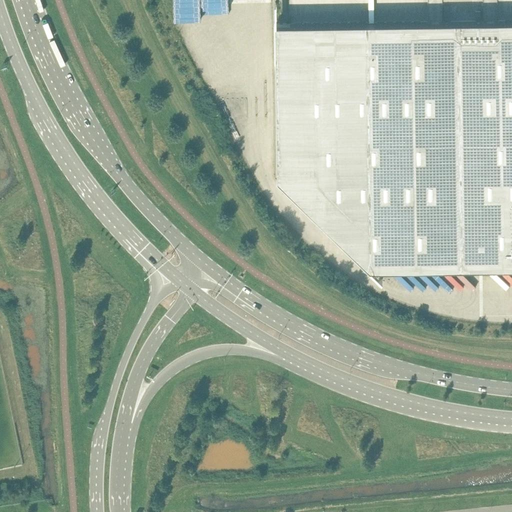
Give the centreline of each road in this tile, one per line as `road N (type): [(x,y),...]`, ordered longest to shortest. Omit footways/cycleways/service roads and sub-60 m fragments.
road 1 (secondary): [(511,390),(362,356),(272,311),(203,262)]
road 2 (secondary): [(203,262),(100,151),(58,80),(26,0)]
road 3 (secondary): [(0,12),(62,147),(172,277)]
road 4 (tertiary): [(172,277),(119,371),(97,456),(96,511)]
road 5 (secondary): [(300,360),(403,400),(511,420)]
road 6 (secondary): [(121,429),(168,372),(201,352),(236,348),(300,360)]
road 7 (tertiary): [(121,429),(140,366),(191,292)]
road 8 (secondary): [(191,292),(300,360)]
